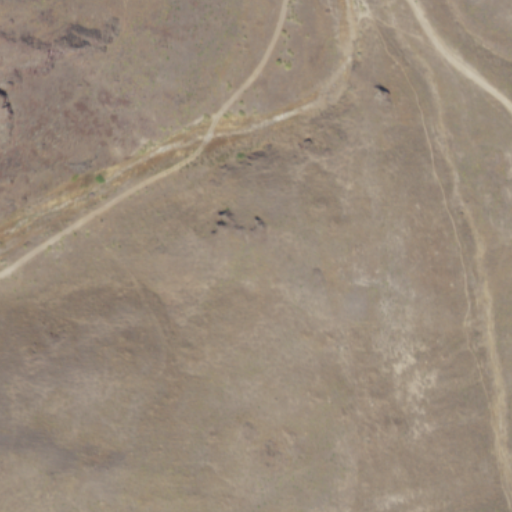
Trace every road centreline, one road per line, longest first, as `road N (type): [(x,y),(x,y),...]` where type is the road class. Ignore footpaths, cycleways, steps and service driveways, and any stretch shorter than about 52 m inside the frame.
road 1 (track): [(0,272),(112,201),(215,114),(254,76),(285,0)]
road 2 (track): [(413,0),(455,55),(511,108)]
